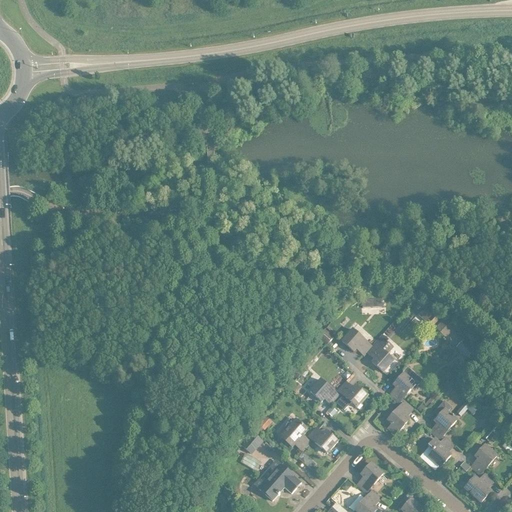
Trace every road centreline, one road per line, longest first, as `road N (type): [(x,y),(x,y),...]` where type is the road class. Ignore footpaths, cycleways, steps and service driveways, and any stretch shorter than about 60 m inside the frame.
road 1 (secondary): [(20,511),(0,126)]
road 2 (tertiary): [(511,10),(347,25),(150,61)]
road 3 (tertiary): [(24,78),(150,61)]
road 4 (tertiary): [(150,61),(23,60)]
